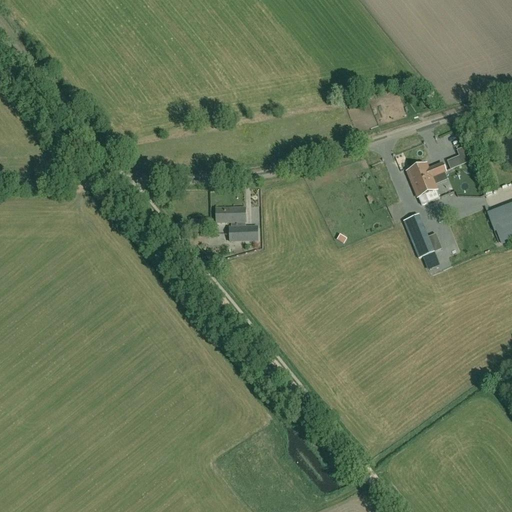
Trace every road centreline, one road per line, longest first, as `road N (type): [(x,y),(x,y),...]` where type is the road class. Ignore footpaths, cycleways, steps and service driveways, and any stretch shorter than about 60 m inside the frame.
road 1 (track): [(397,511),(125,180)]
road 2 (unclassified): [(125,180),(281,173),(511,100)]
road 3 (unclassified): [(125,180),(0,29)]
road 4 (unknown): [(384,140),(403,192),(423,209),(511,193)]
road 5 (unclassified): [(0,185),(125,180)]
